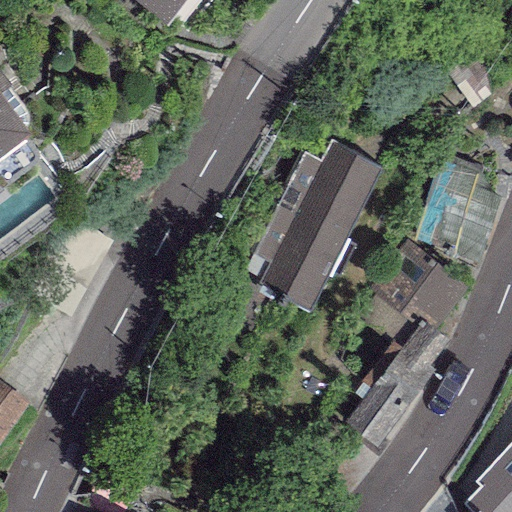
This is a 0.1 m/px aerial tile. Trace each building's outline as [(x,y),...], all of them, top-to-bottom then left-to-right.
[(208,0),(134,0),(166,25),(172,18),(186,29),(208,0)] [(0,157),(29,136),(0,96),(0,157)] [(383,169),(330,141),(319,161),(302,153),(246,258),(262,266),(253,284),(307,313),(383,169)] [(433,173),(410,237),(476,260),(498,198),(473,189),(480,169),(445,157),(439,175),(433,173)] [(464,285),(407,240),(349,311),(388,344),(338,415),(375,448),(417,393),(449,342),(433,328),(464,285)] [(478,487),(462,504),(470,511),(511,511),(511,439),(473,482),(478,487)]
